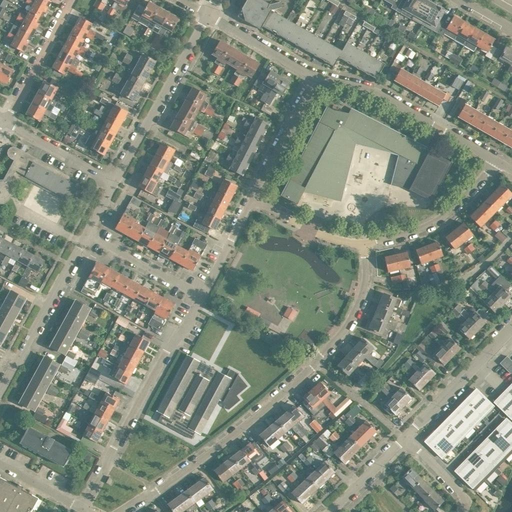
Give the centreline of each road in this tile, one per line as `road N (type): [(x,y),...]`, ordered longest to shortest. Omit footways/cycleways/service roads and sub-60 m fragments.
road 1 (residential): [(124,511),(312,367),(361,297),(364,247)]
road 2 (residential): [(82,509),(202,297)]
road 3 (residential): [(496,162),(374,92),(310,76)]
road 4 (tertiary): [(208,14),(114,183)]
road 5 (tertiary): [(88,236),(0,396)]
road 6 (residential): [(364,247),(434,226),(496,162)]
road 7 (residential): [(5,124),(73,0)]
road 8 (residential): [(252,198),(310,76)]
road 9 (residential): [(202,297),(88,236)]
road 10 (residential): [(114,183),(5,124)]
road 11 (residential): [(252,198),(364,247)]
